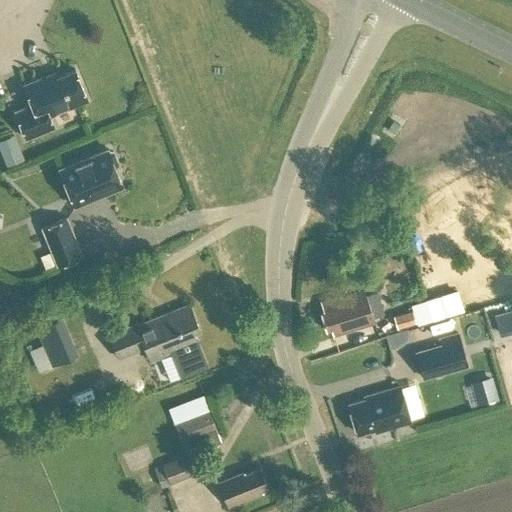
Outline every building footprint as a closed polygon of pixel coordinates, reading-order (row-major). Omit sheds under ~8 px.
[(87,99),(74,68),(54,77),(52,72),(23,84),(31,104),(14,111),(25,138),(53,126),(49,115),(87,99)] [(7,165),(23,158),(18,146),(2,152),(7,165)] [(110,151),(106,151),(105,149),(57,168),(72,205),(120,186),(112,166),(115,163),(110,151)] [(14,169),(18,179),(40,170),(36,161),(14,169)] [(41,226),(57,265),(81,255),(66,216),(41,226)] [(399,246),(408,235),(397,227),(389,238),(399,246)] [(443,284),(445,292),(456,289),(454,280),(443,284)] [(331,336),(373,323),(363,290),(336,299),(335,297),(318,302),(321,313),(317,314),(322,330),(328,328),(331,336)] [(440,314),(435,298),(410,305),(412,310),(393,316),(397,328),(416,322),(440,314)] [(193,330),(196,328),(198,327),(188,302),(137,324),(136,322),(135,323),(108,335),(117,357),(144,346),(150,359),(170,351),(181,376),(208,365),(193,330)] [(511,309),(495,314),(500,334),(511,330),(511,309)] [(77,354),(62,317),(36,328),(52,365),(77,354)] [(405,331),(383,338),(387,350),(409,343),(405,331)] [(423,378),(467,365),(457,332),(439,337),(441,344),(415,351),(423,378)] [(362,398),(345,403),(354,432),(370,427),(371,430),(406,419),(396,385),(361,395),(362,398)] [(178,441),(212,428),(205,409),(170,422),(178,441)] [(161,487),(194,474),(186,455),(154,468),(161,487)] [(256,486),(262,484),(255,464),(239,470),(238,467),(213,477),(222,502),(257,489),(256,486)]
